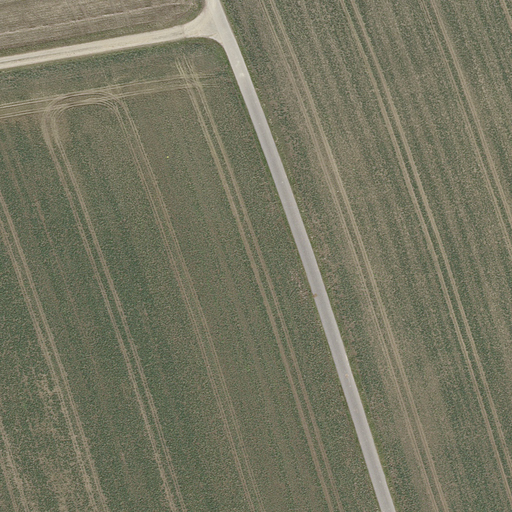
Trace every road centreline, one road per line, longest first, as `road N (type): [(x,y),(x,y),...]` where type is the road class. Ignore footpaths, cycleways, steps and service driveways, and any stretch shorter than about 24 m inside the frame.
road 1 (track): [(212,0),(303,244),(388,511)]
road 2 (track): [(222,26),(0,64)]
